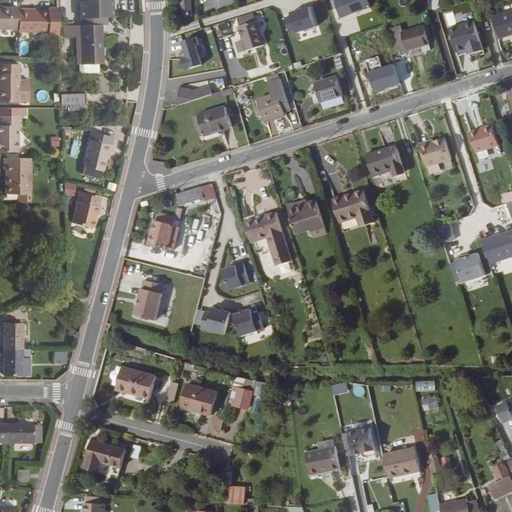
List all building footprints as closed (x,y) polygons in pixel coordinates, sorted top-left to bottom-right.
[(103,64),(101,25),(107,25),(106,17),(113,17),(112,0),(88,0),(79,0),(80,25),(63,25),(64,37),(75,36),(76,64),(78,64),(78,70),(81,73),(98,72),(97,64),(103,64)] [(192,16),(191,0),(181,0),(183,17),(192,16)] [(366,0),(333,0),(340,17),(369,7),(366,0)] [(0,28),(17,29),(18,9),(18,7),(0,7),(0,28)] [(285,14),(290,35),(321,28),(316,7),(285,14)] [(17,29),(17,31),(48,31),(48,11),(26,11),(26,9),(18,9),(17,29)] [(511,34),(511,10),(493,17),(500,39),(511,34)] [(458,17),(460,25),(476,19),(473,12),(458,17)] [(265,45),(255,13),(238,18),(240,26),(239,26),(243,40),(236,42),(240,53),(265,45)] [(485,54),(475,21),(448,30),(457,57),(468,54),(470,58),(485,54)] [(430,44),(424,25),(403,31),(401,26),(387,30),(394,53),(407,49),(407,51),(421,46),(429,44),(430,44)] [(199,37),(183,40),(189,69),(205,66),(199,37)] [(431,50),(429,44),(421,46),(423,52),(431,50)] [(382,68),(378,56),(366,60),(370,72),(382,68)] [(343,67),(340,58),(335,60),(337,69),(343,67)] [(0,101),(19,102),(19,64),(0,63),(0,101)] [(400,84),(394,64),(382,68),(370,72),(369,72),(375,92),(400,84)] [(280,78),(278,73),(266,77),(268,82),(280,78)] [(344,95),(338,76),(314,83),(320,102),(344,95)] [(291,110),(280,78),(268,82),(272,95),(258,99),(265,123),(286,116),(285,112),(291,110)] [(177,90),(180,103),(214,96),(211,83),(177,90)] [(85,104),(85,93),(60,94),(60,105),(69,104),(69,111),(84,110),(84,104),(85,104)] [(232,127),(226,106),(198,114),(205,136),(232,127)] [(0,151),(18,152),(18,126),(20,126),(20,115),(0,115),(0,151)] [(269,123),(271,134),(279,133),(277,121),(269,123)] [(479,155),(500,149),(493,127),(472,134),(479,155)] [(60,148),(60,136),(50,137),(50,148),(60,148)] [(451,158),(445,138),(420,145),(427,167),(451,158)] [(103,172),(107,153),(109,154),(111,145),(89,140),(83,167),(81,175),(100,179),(102,171),(103,172)] [(405,173),(396,145),(366,155),(373,177),(391,171),(393,176),(405,173)] [(17,201),(30,202),(30,158),(3,158),(3,169),(4,169),(4,194),(17,194),(17,201)] [(76,195),(76,183),(65,183),(65,195),(76,195)] [(202,187),(201,187),(177,195),(180,205),(205,197),(206,200),(217,197),(213,184),(202,187)] [(374,222),(363,189),(333,199),(340,223),(358,217),(361,226),(374,222)] [(328,233),(316,197),(288,206),(297,234),(312,229),(314,238),(328,233)] [(99,215),(100,206),(76,201),(71,223),(93,228),(96,214),(99,215)] [(174,226),(176,220),(180,221),(183,208),(168,204),(165,214),(160,212),(157,220),(155,220),(149,244),(169,249),(174,226)] [(293,260),(282,229),(277,212),(246,222),(252,243),(267,238),(276,266),(293,260)] [(441,225),(445,243),(457,241),(453,223),(441,225)] [(175,250),(180,227),(174,226),(169,249),(175,250)] [(511,256),(511,230),(481,240),(489,264),(511,256)] [(485,278),(478,255),(457,261),(464,284),(485,278)] [(282,265),(284,274),(294,272),(293,263),(282,265)] [(231,293),(250,286),(243,264),(223,270),(231,293)] [(134,315),(156,321),(163,293),(142,287),(134,315)] [(201,329),(226,334),(231,310),(206,305),(201,329)] [(234,312),(241,336),(264,329),(257,305),(234,312)] [(22,348),(22,323),(3,323),(3,348),(22,348)] [(22,375),(22,358),(22,348),(3,348),(2,375),(22,375)] [(65,363),(67,352),(54,352),(54,364),(65,363)] [(117,386),(122,367),(117,365),(116,370),(112,372),(111,376),(113,380),(112,385),(117,386)] [(150,399),(156,376),(123,366),(122,367),(117,386),(116,390),(150,399)] [(248,408),(255,382),(236,378),(228,403),(248,408)] [(169,402),(175,382),(171,381),(165,401),(169,402)] [(437,381),(418,381),(418,391),(437,391),(437,381)] [(174,403),(179,383),(175,382),(169,402),(174,403)] [(212,416),(218,392),(188,383),(182,407),(212,416)] [(425,410),(438,407),(436,396),(422,400),(425,410)] [(256,413),(266,414),(267,407),(256,406),(256,413)] [(220,430),(223,420),(217,418),(214,428),(220,430)] [(349,454),(376,447),(370,420),(342,426),(349,454)] [(32,444),(33,425),(6,424),(6,444),(32,444)] [(121,468),(127,449),(92,439),(83,468),(100,472),(102,463),(121,468)] [(509,460),(499,441),(494,443),(501,458),(504,463),(509,460)] [(135,445),(133,458),(141,459),(143,446),(135,445)] [(341,468),(336,446),(306,453),(310,474),(341,468)] [(421,471),(416,447),(384,454),(389,478),(421,471)] [(440,471),(438,457),(429,458),(433,473),(440,471)] [(452,469),(449,457),(442,459),(445,470),(452,469)] [(511,480),(504,463),(501,458),(494,462),(492,463),(494,467),(493,467),(500,481),(490,486),(496,499),(511,490),(511,480)] [(28,482),(29,470),(16,470),(16,481),(28,482)] [(245,499),(246,487),(231,485),(230,497),(230,503),(245,504),(245,499)] [(469,511),(468,502),(467,498),(440,504),(438,493),(437,493),(427,495),(431,511),(435,511),(441,511),(469,511)] [(479,511),(477,500),(468,502),(469,511),(479,511)] [(104,511),(105,504),(84,502),(83,511),(104,511)]
